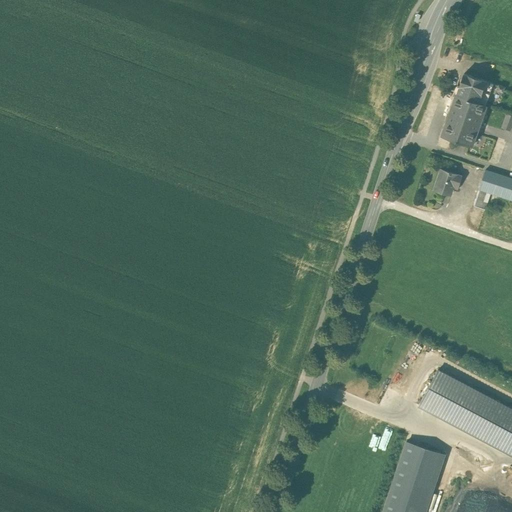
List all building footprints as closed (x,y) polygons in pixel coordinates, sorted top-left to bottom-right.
[(493,83),(464,73),(457,95),(456,94),(456,95),(486,106),(486,105),(493,83)] [(486,106),(456,95),(456,96),(453,106),(452,106),(452,107),(447,122),(446,123),(447,123),(443,134),(442,135),(443,136),(456,140),(458,141),(458,140),(471,145),(470,145),(472,146),(472,144),(475,134),(476,134),(476,133),(478,127),(481,127),(483,121),(481,120),(481,119),(485,106),(486,106)] [(511,121),(504,118),(501,127),(509,130),(511,121)] [(462,176),(441,169),(434,189),(451,195),(454,186),(459,187),(462,176)] [(511,178),(485,170),(479,189),(489,192),(511,199),(511,178)] [(489,192),(479,189),(474,206),(485,209),(488,202),(486,201),(489,192)] [(511,409),(438,370),(419,405),(511,454),(511,409)] [(389,377),(382,385),(393,395),(401,387),(389,377)] [(424,511),(443,453),(405,441),(381,511),(424,511)]
